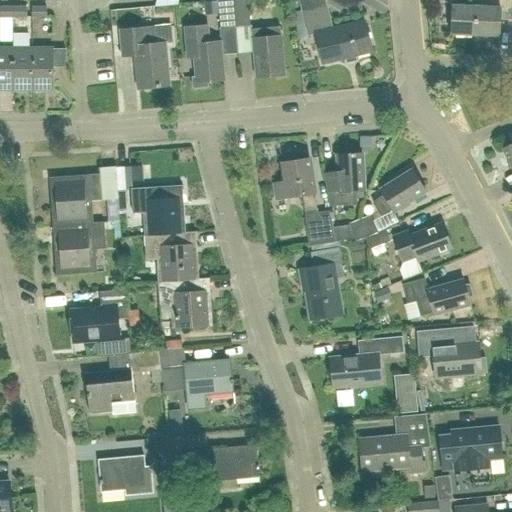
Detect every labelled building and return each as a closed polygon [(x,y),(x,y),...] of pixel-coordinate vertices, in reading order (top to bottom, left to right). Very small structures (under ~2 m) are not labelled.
[(235,26),(232,0),(217,0),(220,27),(235,26)] [(232,0),(235,26),(249,24),(246,0),(232,0)] [(473,35),(474,3),(461,3),(461,0),(450,0),(449,34),(473,35)] [(474,3),(473,35),(498,36),(499,11),(510,12),(510,0),(489,0),(489,4),(474,3)] [(306,35),(314,32),(321,63),(371,50),(363,20),(332,28),(326,4),(300,11),(306,35)] [(0,16),(12,17),(12,6),(0,5),(0,16)] [(12,6),(12,17),(27,17),(27,6),(12,6)] [(32,17),(47,17),(46,6),(32,6),(32,17)] [(192,77),(193,87),(208,86),(208,81),(224,80),(221,40),(209,41),(207,24),(185,26),(188,58),(194,57),(196,76),(192,77)] [(171,26),(153,28),(120,31),(123,56),(136,55),(139,89),(168,86),(164,43),(172,42),(171,26)] [(256,77),(284,74),(279,34),(252,37),(256,77)] [(0,46),(0,91),(12,91),(12,47),(0,46)] [(12,47),(12,91),(32,91),(32,47),(12,47)] [(32,47),(32,91),(52,91),(53,47),(32,47)] [(511,143),(502,148),(511,167),(511,143)] [(355,203),(355,190),(362,190),(360,152),(335,153),(336,191),(339,191),(339,204),(355,203)] [(280,162),(283,181),(273,183),(276,198),(301,194),(304,210),(315,208),(313,192),(314,192),(309,158),(280,162)] [(135,188),(134,166),(102,167),(103,189),(135,188)] [(380,215),(390,209),(391,211),(425,190),(412,169),(379,190),(382,195),(372,202),(380,215)] [(53,227),(92,224),(90,200),(102,199),(100,175),(49,179),(53,227)] [(144,235),(186,232),(183,185),(130,189),(132,213),(142,213),(144,235)] [(125,190),(117,190),(118,198),(119,212),(127,211),(125,190)] [(330,219),(329,210),(316,212),(318,224),(305,226),(309,246),(334,242),(330,219)] [(349,223),(351,228),(351,229),(354,239),(364,235),(369,249),(390,241),(385,228),(376,232),(371,220),(372,220),(370,214),(349,223)] [(402,261),(415,256),(417,261),(451,248),(441,222),(408,235),(406,230),(392,235),(402,261)] [(104,223),(92,224),(53,227),(56,275),(95,272),(93,249),(106,248),(104,223)] [(157,282),(202,279),(198,231),(186,232),(144,235),(146,261),(156,260),(157,282)] [(101,266),(112,265),(111,248),(100,248),(101,266)] [(302,284),(304,283),(310,318),(342,313),(336,278),(343,276),(339,249),(314,254),(317,267),(299,270),(302,284)] [(202,279),(157,282),(159,307),(170,306),(171,330),(212,328),(208,278),(202,279)] [(469,304),(468,297),(471,295),(468,283),(464,283),(463,279),(427,289),(424,278),(402,284),(407,303),(416,301),(420,316),(433,313),(433,314),(469,304)] [(99,292),(101,307),(70,310),(73,342),(119,338),(117,318),(127,317),(124,289),(99,292)] [(127,311),(129,326),(140,325),(138,309),(127,311)] [(419,353),(432,352),(434,376),(480,374),(477,342),(444,343),(444,333),(418,334),(419,353)] [(368,354),(330,358),(332,386),(380,381),(378,353),(402,351),(401,337),(366,340),(368,354)] [(166,350),(182,348),(181,339),(165,340),(166,350)] [(182,348),(166,350),(158,350),(160,370),(184,368),(186,396),(188,410),(206,408),(205,394),(232,392),(229,360),(184,364),(182,348)] [(129,353),(130,369),(85,373),(89,412),(111,410),(111,412),(134,410),(133,399),(131,373),(160,370),(158,350),(129,353)] [(401,415),(403,434),(358,439),(361,470),(408,465),(409,473),(422,472),(419,446),(429,445),(426,413),(401,415)] [(450,430),(450,433),(437,435),(441,470),(454,469),(453,462),(501,457),(498,425),(450,430)] [(175,436),(177,449),(207,446),(205,433),(175,436)] [(177,449),(175,436),(146,439),(148,452),(177,449)] [(196,464),(211,463),(212,481),(258,477),(255,445),(195,450),(196,464)] [(142,455),(97,459),(99,491),(145,487),(142,455)] [(0,511),(11,511),(9,481),(0,482),(0,511)] [(407,511),(438,511),(438,500),(406,503),(407,511)] [(454,511),(486,511),(486,503),(454,506),(454,511)]
